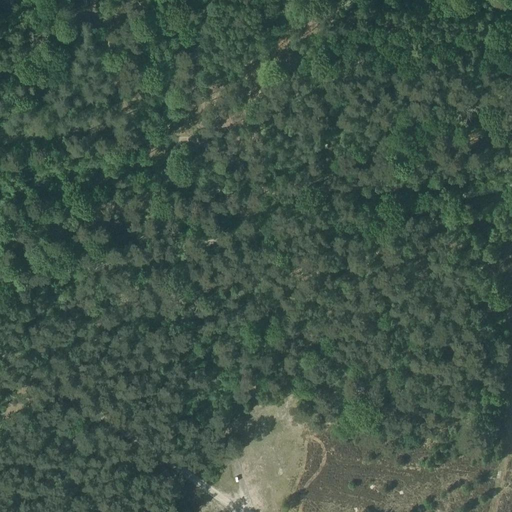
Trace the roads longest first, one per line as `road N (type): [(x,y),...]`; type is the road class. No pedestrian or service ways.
road 1 (track): [(0,136),(121,126),(150,143),(194,140),(226,152),(264,191),(298,193),(443,178),(511,161)]
road 2 (track): [(204,488),(0,358)]
